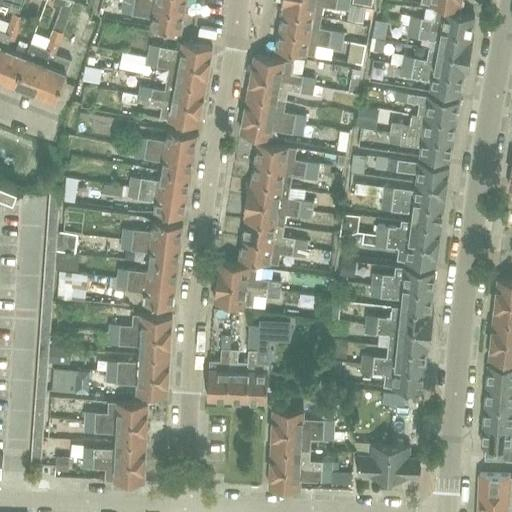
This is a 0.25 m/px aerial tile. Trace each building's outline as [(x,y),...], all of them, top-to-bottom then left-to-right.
[(24,0),(0,0),(0,1),(22,8),(24,0)] [(59,16),(54,28),(63,33),(68,19),(66,18),(72,0),(52,0),(51,2),(62,5),(58,16),(59,16)] [(151,25),(180,31),(181,31),(184,12),(123,0),(121,10),(153,16),(151,25)] [(122,0),(123,0),(184,12),(186,0),(122,0)] [(282,0),(281,9),(283,10),(284,9),(322,16),(324,5),(349,9),(350,2),(341,0),(282,0)] [(412,15),(410,25),(421,27),(421,26),(471,35),(475,15),(437,8),(434,19),(412,15)] [(320,27),(322,16),(284,9),(283,10),(280,28),(344,40),(345,31),(320,27)] [(23,16),(14,12),(9,24),(19,28),(23,16)] [(380,21),(379,35),(403,36),(404,22),(380,21)] [(0,30),(0,62),(6,47),(10,38),(14,39),(19,28),(9,24),(6,33),(0,30)] [(474,35),(471,35),(421,26),(421,27),(410,25),(408,35),(440,41),(438,49),(470,55),(474,35)] [(59,43),(63,33),(54,28),(50,39),(59,43)] [(342,48),(344,40),(280,28),(276,48),(315,55),(317,44),(342,48)] [(27,55),(16,84),(36,91),(47,63),(51,54),(54,55),(55,53),(59,43),(50,39),(46,48),(32,42),(27,55)] [(213,46),(183,41),(181,49),(149,44),(147,54),(209,66),(213,46)] [(6,47),(0,62),(0,77),(16,84),(27,55),(6,47)] [(404,54),(402,65),(413,67),(414,65),(464,74),(467,75),(470,55),(438,49),(429,48),(427,59),(404,54)] [(47,63),(36,91),(56,99),(71,59),(55,53),(54,55),(51,54),(47,63)] [(146,63),(168,67),(166,78),(205,85),(209,66),(147,54),(146,63)] [(316,76),(291,72),(293,61),(255,54),(251,73),(314,85),(316,76)] [(379,76),(397,77),(397,61),(380,61),(379,76)] [(102,66),(87,63),(84,76),(100,79),(102,66)] [(413,67),(402,65),(400,74),(432,80),(430,89),(460,95),(464,74),(414,65),(413,67)] [(251,73),(248,93),(286,100),(288,89),(312,93),(314,85),(251,73)] [(166,78),(164,88),(141,84),(139,93),(202,104),(205,85),(166,78)] [(456,120),(459,99),(396,90),(395,99),(419,103),(417,114),(456,120)] [(160,117),(168,119),(198,124),(202,104),(139,93),(138,101),(162,106),(160,117)] [(248,93),(244,112),(305,123),(306,115),(284,111),(286,100),(248,93)] [(380,108),(369,106),(359,105),(356,126),(376,130),(380,108)] [(244,112),(241,131),(270,137),(272,128),(303,133),(305,123),(244,112)] [(391,131),(391,132),(403,133),(403,132),(453,139),(456,120),(417,114),(411,113),(410,124),(404,123),(405,123),(392,121),(391,131)] [(136,134),(135,145),(193,154),(197,134),(168,129),(167,139),(136,134)] [(420,155),(450,159),(453,139),(403,132),(403,133),(391,132),(390,142),(421,146),(420,155)] [(320,162),(296,158),(298,147),(258,141),(255,160),(318,171),(320,162)] [(133,156),(163,160),(162,170),(190,174),(193,154),(135,145),(133,156)] [(352,171),(364,173),(366,155),(355,153),(352,171)] [(446,185),(449,165),(389,156),(387,168),(418,172),(417,181),(446,185)] [(250,179),(291,186),(293,175),(317,179),(318,171),(255,160),(252,179),(250,179)] [(131,174),(129,185),(187,195),(190,174),(162,170),(160,179),(131,174)] [(69,200),(80,202),(84,178),(73,177),(69,200)] [(0,179),(0,189),(14,195),(18,185),(1,178),(0,179)] [(250,179),(246,198),(313,209),(314,200),(290,197),(291,186),(250,179)] [(385,185),(383,197),(444,205),(446,185),(417,181),(416,189),(385,185)] [(155,211),(184,215),(187,195),(129,185),(128,196),(157,200),(155,211)] [(50,188),(31,463),(41,464),(49,360),(50,348),(61,189),(50,188)] [(444,205),(383,197),(382,208),(412,212),(411,219),(402,218),(401,219),(441,224),(444,205)] [(243,218),(285,225),(287,213),(311,217),(313,209),(246,198),(243,218)] [(283,235),(285,225),(243,218),(246,219),(243,237),(307,248),(308,239),(283,235)] [(378,224),(377,234),(388,236),(388,237),(438,244),(441,224),(401,219),(400,227),(378,224)] [(180,244),(183,224),(154,220),(153,230),(123,226),(121,237),(180,244)] [(76,251),(78,232),(59,229),(57,249),(76,251)] [(388,236),(377,234),(375,244),(398,247),(397,259),(436,264),(438,244),(388,237),(388,236)] [(178,264),(180,244),(121,237),(120,247),(150,251),(149,261),(178,264)] [(240,257),(270,262),(278,264),(280,252),(305,256),(307,248),(243,237),(240,257)] [(87,255),(112,255),(112,242),(87,242),(87,255)] [(219,260),(217,280),(281,288),(282,280),(256,277),(258,265),(219,260)] [(149,261),(148,271),(118,267),(116,279),(176,284),(178,264),(149,261)] [(395,265),(394,274),(374,272),(372,284),(433,290),(435,269),(395,265)] [(511,279),(498,278),(496,298),(511,299),(511,279)] [(173,305),(176,284),(116,279),(115,288),(145,292),(144,302),(173,305)] [(217,280),(215,300),(253,305),(254,293),(280,296),(281,288),(217,280)] [(402,298),(401,306),(431,309),(433,290),(372,284),(371,295),(402,298)] [(511,299),(496,298),(494,318),(511,319),(511,299)] [(340,304),(330,303),(329,317),(339,318),(340,304)] [(367,314),(366,323),(432,330),(434,309),(431,309),(401,306),(392,305),(391,317),(367,314)] [(133,313),(132,324),(109,322),(109,332),(171,335),(172,315),(133,313)] [(289,319),(262,318),(261,338),(288,340),(289,319)] [(511,319),(494,318),(491,337),(511,339),(511,319)] [(326,330),(346,333),(347,323),(327,321),(326,330)] [(432,330),(366,323),(365,332),(389,334),(388,345),(427,349),(430,350),(432,330)] [(249,361),(247,400),(267,400),(268,371),(268,361),(257,361),(259,325),(250,325),(249,361)] [(170,355),(171,335),(109,332),(108,342),(140,344),(140,353),(170,355)] [(209,359),(209,368),(208,398),(227,399),(230,349),(230,335),(222,334),(221,360),(209,359)] [(511,339),(491,337),(489,358),(511,360),(511,339)] [(331,356),(346,358),(348,341),(333,339),(331,356)] [(363,354),(362,363),(425,369),(427,349),(388,345),(387,356),(363,354)] [(50,348),(49,360),(64,361),(65,350),(50,348)] [(227,399),(247,400),(249,361),(238,360),(239,350),(230,349),(227,399)] [(140,353),(139,361),(118,359),(118,360),(107,360),(107,371),(169,375),(170,355),(140,353)] [(425,369),(362,363),(361,371),(385,373),(384,385),(423,389),(425,369)] [(511,385),(511,364),(489,363),(487,384),(511,385)] [(53,367),(53,369),(51,390),(76,392),(77,369),(53,367)] [(167,395),(169,375),(107,371),(106,381),(116,381),(116,382),(138,383),(137,393),(167,395)] [(511,385),(487,384),(485,404),(511,406),(511,385)] [(370,399),(371,391),(346,388),(345,396),(370,399)] [(382,401),(392,402),(393,392),(384,391),(382,401)] [(393,392),(392,402),(404,404),(405,393),(393,392)] [(86,411),(85,419),(147,421),(147,402),(108,400),(108,411),(86,411)] [(484,424),(511,426),(511,406),(485,404),(484,424)] [(274,407),(273,427),(334,430),(335,419),(303,418),(303,409),(274,407)] [(146,441),(147,421),(85,419),(85,430),(116,432),(116,440),(146,441)] [(511,426),(484,424),(482,445),(511,447),(511,426)] [(334,430),(273,427),(272,447),(310,449),(311,437),(334,438),(334,430)] [(94,457),(94,459),(145,461),(146,441),(116,440),(115,448),(84,447),(84,456),(94,457)] [(368,475),(389,476),(390,444),(371,443),(370,454),(359,454),(358,472),(368,472),(368,475)] [(390,444),(389,476),(410,477),(410,474),(420,475),(421,456),(409,455),(410,445),(390,444)] [(310,449),(272,447),(271,467),(333,469),(333,461),(310,460),(310,449)] [(144,481),(145,461),(94,459),(93,466),(105,467),(104,479),(144,481)] [(351,470),(333,469),(271,467),(270,486),(300,488),(300,476),(340,478),(339,489),(350,490),(351,470)] [(511,511),(511,474),(480,473),(477,511),(511,511)]
